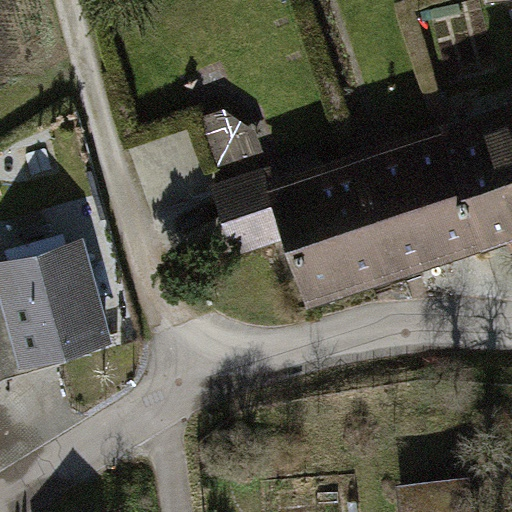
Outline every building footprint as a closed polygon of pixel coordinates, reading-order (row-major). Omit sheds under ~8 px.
[(511,0),(484,0),(486,8),(511,5),(511,0)] [(339,143),(208,186),(235,269),(282,253),(306,326),(511,257),(511,107),(346,163),(339,143)] [(0,311),(19,380),(106,357),(96,317),(118,311),(105,264),(83,270),(75,241),(0,261),(0,311)] [(0,385),(19,380),(0,311),(0,385)] [(406,481),(406,511),(475,511),(474,477),(406,481)]
